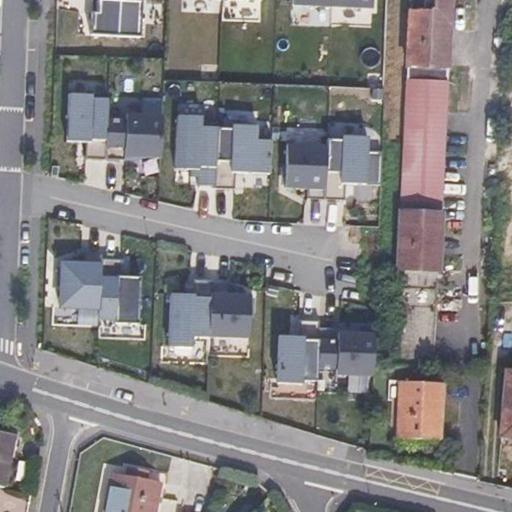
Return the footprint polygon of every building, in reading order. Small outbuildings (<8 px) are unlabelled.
[(92,0),(92,12),(87,12),(86,34),(135,37),(137,0),(92,0)] [(410,0),(396,366),(436,368),(451,0),(410,0)] [(87,158),(107,159),(108,119),(109,102),(93,102),(93,98),(69,97),(67,141),(88,141),(87,158)] [(162,158),(163,115),(127,114),(126,120),(108,119),(107,159),(126,160),(127,156),(162,158)] [(199,184),(216,185),(218,127),(202,126),(202,116),(178,116),(176,168),(199,169),(199,184)] [(271,174),(273,140),(257,140),(258,126),(233,125),(233,128),(218,127),(216,185),(216,188),(236,189),(236,172),(271,174)] [(327,146),(325,199),(345,200),(346,183),(381,185),(383,151),(368,150),(368,136),(343,136),(343,139),(328,138),(327,146)] [(325,199),(327,146),(287,144),(286,188),(309,189),(308,199),(325,199)] [(103,258),(103,254),(86,254),(85,264),(63,263),(61,306),(101,308),(103,258)] [(123,259),(103,258),(101,308),(101,319),(117,319),(116,323),(140,324),(142,276),(122,276),(123,259)] [(212,283),(212,280),(195,279),(195,294),(172,293),(170,336),(194,337),(195,327),(210,328),(212,283)] [(210,328),(210,337),(250,338),(252,295),(229,294),(229,284),(212,283),(210,328)] [(56,322),(100,323),(100,311),(57,309),(56,322)] [(321,327),(321,320),(301,319),(300,336),(280,335),(279,383),(303,384),(303,380),(319,381),(319,367),(321,327)] [(321,327),(319,367),(338,368),(337,374),(373,376),(375,333),(340,332),(341,328),(321,327)] [(511,371),(507,371),(503,435),(511,435),(511,371)] [(396,386),(391,442),(438,447),(442,390),(396,386)] [(0,433),(0,488),(6,490),(15,436),(0,433)] [(116,475),(108,511),(160,511),(166,484),(152,482),(154,472),(133,468),(131,478),(116,475)]
